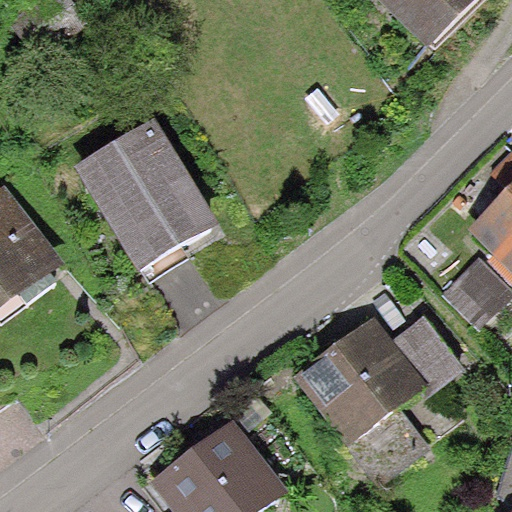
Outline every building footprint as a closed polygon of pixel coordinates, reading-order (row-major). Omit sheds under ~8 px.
[(75,0),(23,0),(6,11),(36,60),(91,25),(75,0)] [(377,0),(428,55),(486,0),(377,0)] [(156,118),(75,167),(148,287),(195,258),(187,245),(220,225),(156,118)] [(511,193),(511,194),(470,237),(511,278),(511,156),(494,175),(511,193)] [(6,185),(0,189),(0,317),(3,321),(55,283),(49,275),(64,264),(6,185)] [(511,292),(480,261),(445,296),(481,331),(511,299),(511,292)] [(330,353),(295,379),(380,491),(432,451),(403,412),(421,398),(430,392),(392,342),(374,319),(330,353)] [(424,319),(392,342),(430,392),(421,398),(426,405),(466,375),(424,319)] [(189,458),(152,486),(171,511),(270,511),(289,498),(234,425),(189,458)] [(511,511),(511,454),(494,511),(511,511)]
